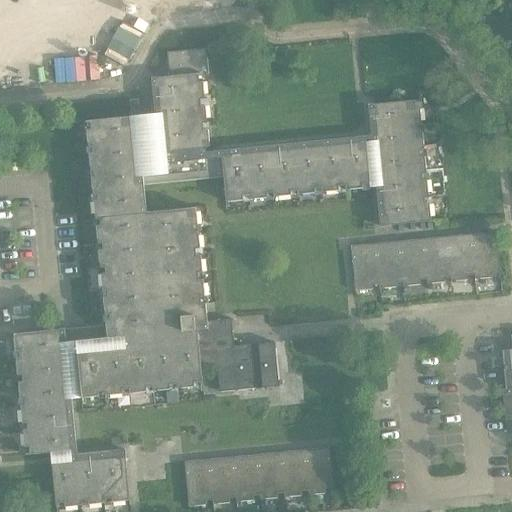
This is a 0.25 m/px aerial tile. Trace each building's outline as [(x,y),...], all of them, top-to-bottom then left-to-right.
[(85,121),(105,322),(107,337),(66,341),(65,328),(58,329),(58,330),(13,335),(25,456),(50,454),(51,463),(55,509),(130,502),(125,456),(125,449),(77,454),(71,399),(81,397),(81,399),(203,387),(201,371),(217,369),(219,393),(279,387),(275,343),(234,347),(231,319),(207,322),(196,208),(147,213),(142,177),(161,174),(161,176),(207,172),(204,148),(209,147),(203,76),(209,75),(206,49),(167,53),(169,76),(151,78),(154,114),(85,121)] [(380,226),(386,226),(430,221),(418,100),(373,104),(368,104),(370,135),(221,150),(221,157),(226,202),(376,187),(380,226)] [(471,234),(476,279),(492,278),(491,272),(500,271),(496,232),(471,234)] [(476,279),(471,234),(447,237),(452,282),(467,280),(467,275),(474,274),(474,279),(476,279)] [(452,282),(447,237),(423,239),(428,284),(444,282),(443,277),(450,276),(451,282),(452,282)] [(399,242),(403,281),(404,287),(420,285),(419,280),(426,279),(427,284),(428,284),(423,239),(399,242)] [(375,244),(380,289),(396,287),(395,282),(403,281),(399,242),(375,244)] [(380,289),(375,244),(350,247),(355,292),(372,290),(371,284),(379,284),(379,289),(380,289)] [(511,348),(501,350),(505,389),(511,388),(511,348)] [(511,394),(503,395),(505,423),(511,422),(511,394)] [(324,488),(334,487),(330,448),(305,450),(309,495),(324,494),(324,488)] [(307,490),(308,495),(309,495),(305,450),(281,453),(285,498),(301,496),(300,491),(307,490)] [(283,492),(284,498),(285,498),(281,453),(257,455),(261,500),(277,498),(277,493),(283,492)] [(260,495),(260,500),(261,500),(257,455),(233,457),(237,502),(253,501),(253,495),(260,495)] [(209,460),(212,499),(213,505),(229,503),(229,498),(236,497),(237,502),(233,457),(209,460)] [(188,507),(205,505),(205,500),(212,499),(209,460),(184,462),(188,507)]
